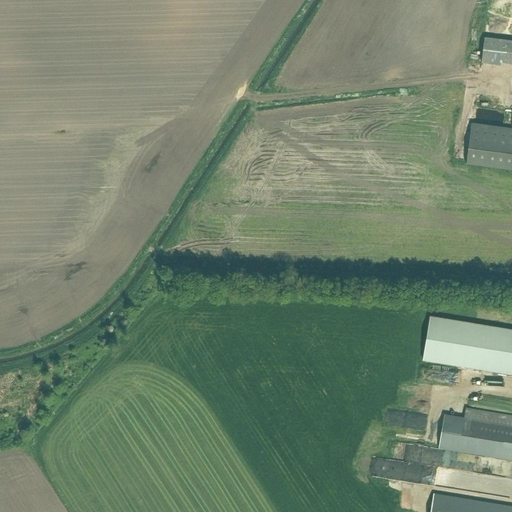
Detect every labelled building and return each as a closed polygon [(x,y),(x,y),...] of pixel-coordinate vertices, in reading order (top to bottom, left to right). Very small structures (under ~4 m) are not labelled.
[(511,41),(484,38),(482,57),(511,60),(511,41)] [(511,128),(472,124),(466,164),(511,170),(511,128)] [(511,330),(430,317),(422,361),(511,375),(511,330)] [(511,415),(466,408),(464,417),(443,414),(437,447),(511,460),(511,415)] [(435,476),(440,455),(409,449),(403,449),(402,455),(402,457),(399,469),(400,484),(417,483),(419,473),(419,483),(423,483),(424,477),(435,476)] [(454,468),(456,451),(443,450),(441,466),(454,468)] [(504,496),(511,495),(511,491),(511,484),(503,485),(504,496)] [(511,511),(511,506),(434,494),(430,511),(511,511)]
